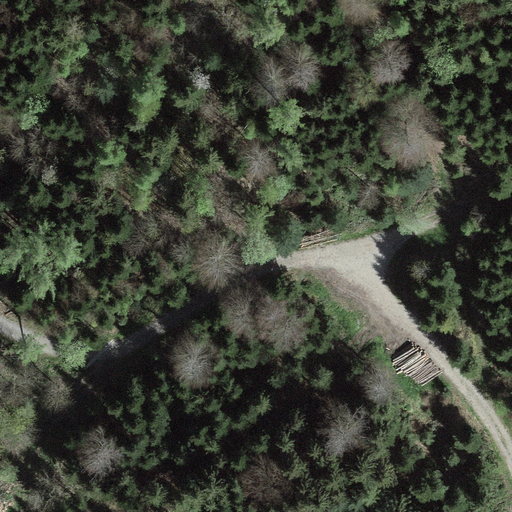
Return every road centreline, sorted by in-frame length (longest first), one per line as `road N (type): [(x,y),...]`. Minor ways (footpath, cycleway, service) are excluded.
road 1 (track): [(0,323),(60,350),(125,350),(272,267),(440,216)]
road 2 (track): [(342,246),(481,396),(511,456)]
